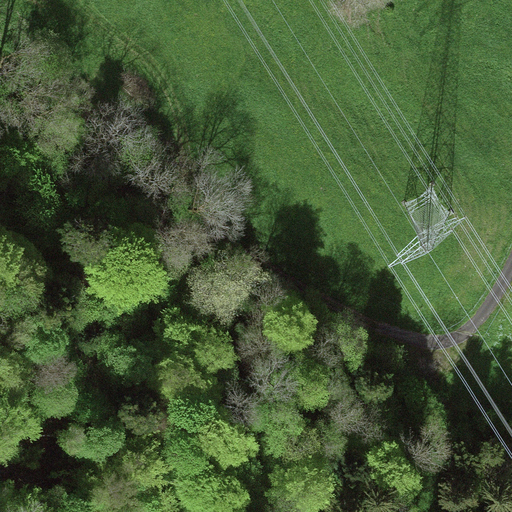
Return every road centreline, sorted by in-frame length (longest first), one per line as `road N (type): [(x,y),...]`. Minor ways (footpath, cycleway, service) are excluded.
road 1 (track): [(511,274),(460,340),(410,343),(348,315),(176,211)]
road 2 (track): [(176,211),(0,96)]
